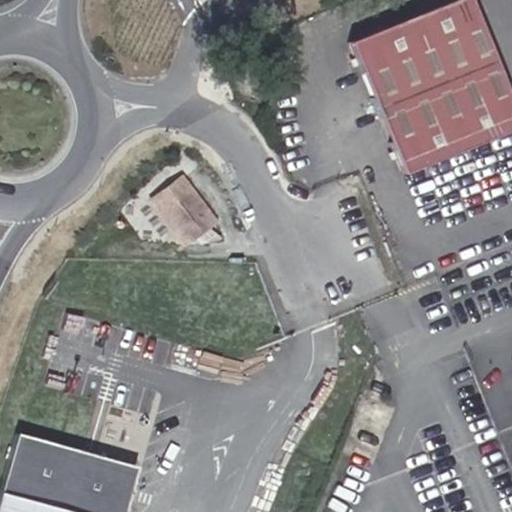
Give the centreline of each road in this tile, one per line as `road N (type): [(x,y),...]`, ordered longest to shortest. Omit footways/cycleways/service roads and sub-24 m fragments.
road 1 (unclassified): [(95,106),(177,107),(217,124),(242,152),(304,306)]
road 2 (unknown): [(405,347),(472,511)]
road 3 (unknown): [(287,264),(341,266),(405,347)]
road 4 (tertiary): [(7,205),(56,193),(75,176),(96,131),(95,106)]
road 5 (unknown): [(373,469),(405,347)]
